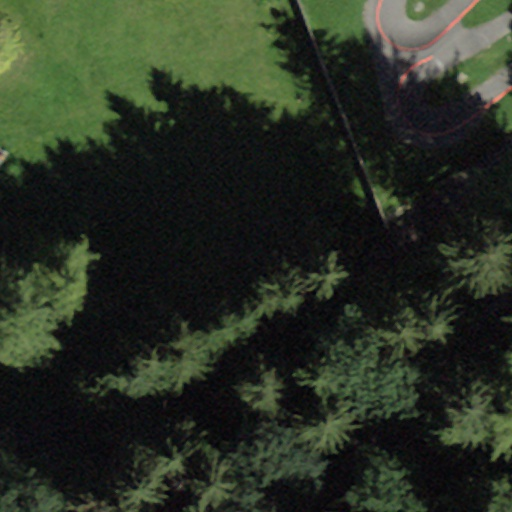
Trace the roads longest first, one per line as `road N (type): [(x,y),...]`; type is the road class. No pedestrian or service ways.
road 1 (track): [(0,440),(82,411),(235,336),(334,275),(511,140)]
road 2 (track): [(511,289),(306,511)]
